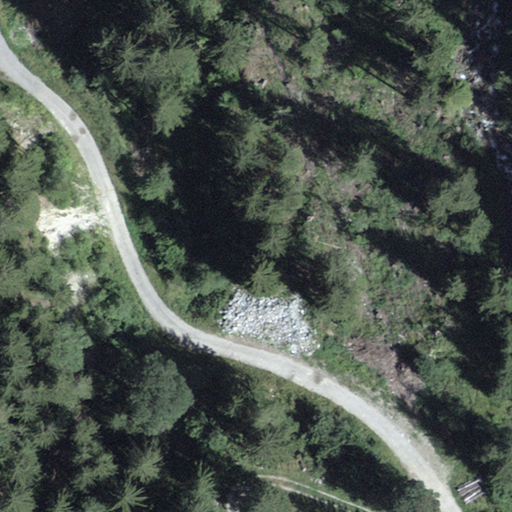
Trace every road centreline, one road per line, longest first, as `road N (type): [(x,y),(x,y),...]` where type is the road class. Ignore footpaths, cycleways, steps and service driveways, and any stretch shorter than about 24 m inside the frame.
road 1 (track): [(449,511),(391,425),(317,379),(167,321),(148,297),(80,135),(0,56)]
road 2 (track): [(366,511),(277,480),(240,484),(234,511)]
